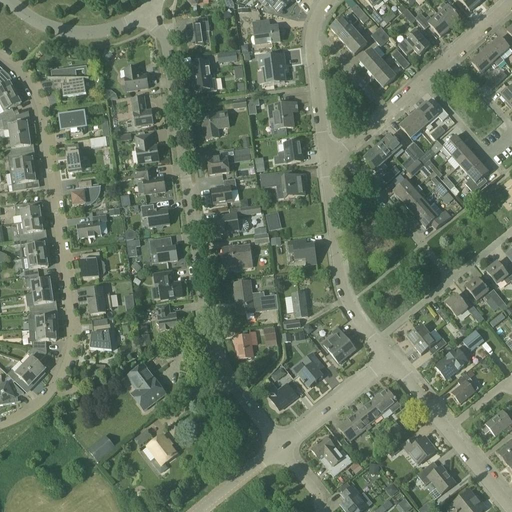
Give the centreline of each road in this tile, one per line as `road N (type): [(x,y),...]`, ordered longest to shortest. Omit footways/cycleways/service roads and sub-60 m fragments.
road 1 (residential): [(281,448),(215,352),(167,46),(149,9)]
road 2 (residential): [(56,195),(70,334),(65,361),(37,405),(0,424)]
road 3 (residential): [(376,338),(348,301),(326,157)]
road 4 (residential): [(453,277),(347,147)]
road 5 (residential): [(149,9),(99,32),(57,30),(4,0)]
road 6 (residential): [(0,57),(35,92),(56,195)]
road 7 (residential): [(281,448),(392,358)]
road 8 (residential): [(326,157),(312,33)]
road 9 (residential): [(511,137),(483,151),(419,83)]
